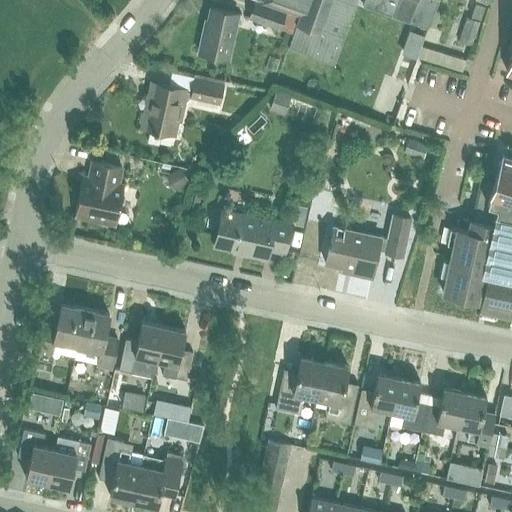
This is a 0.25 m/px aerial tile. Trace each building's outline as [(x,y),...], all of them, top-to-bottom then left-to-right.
[(264,0),(264,1),(301,14),(294,34),(289,45),(289,47),(334,63),(356,0),(264,0)] [(364,0),(363,4),(393,15),(398,0),(364,0)] [(398,0),(393,15),(428,28),(438,0),(398,0)] [(280,28),(285,13),(255,2),(250,17),(280,28)] [(481,19),(485,5),(476,2),(471,16),(481,19)] [(228,58),(238,13),(211,7),(206,30),(204,30),(199,52),(228,58)] [(466,16),(458,40),(471,44),(480,20),(466,16)] [(286,31),(282,43),(289,45),(294,34),(286,31)] [(450,65),(452,53),(437,50),(435,62),(450,65)] [(146,107),(141,126),(174,134),(177,120),(180,120),(184,103),(191,96),(219,102),(223,85),(195,79),(192,91),(184,89),(184,88),(157,82),(152,108),(146,107)] [(270,102),(287,107),(291,95),(275,90),(270,102)] [(427,145),(407,138),(403,151),(422,157),(427,145)] [(146,157),(128,153),(126,164),(144,168),(146,157)] [(511,156),(503,154),(495,179),(487,202),(511,210),(511,156)] [(118,183),(122,166),(94,160),(90,178),(97,179),(94,191),(81,188),(75,216),(116,224),(122,197),(110,194),(112,182),(118,183)] [(215,167),(204,173),(210,184),(221,178),(215,167)] [(179,169),(166,178),(175,191),(188,182),(179,169)] [(511,210),(487,202),(495,179),(481,175),(474,207),(480,208),(477,221),(511,228),(508,241),(490,237),(484,268),(480,284),(486,286),(488,275),(511,279),(511,210)] [(319,196),(315,205),(322,209),(327,206),(328,198),(319,196)] [(298,206),(294,225),(304,227),(307,208),(298,206)] [(375,228),(380,210),(368,206),(363,225),(375,228)] [(286,250),(292,223),(275,220),(275,221),(223,210),(216,241),(235,246),(234,250),(267,257),(270,247),(286,250)] [(403,256),(411,218),(394,214),(388,237),(333,225),(325,263),(356,270),(355,274),(371,277),(377,249),(385,250),(385,252),(403,256)] [(457,228),(450,261),(484,268),(490,237),(508,241),(511,228),(477,221),(471,219),(468,231),(457,228)] [(484,268),(450,261),(443,293),(477,300),(480,284),(484,268)] [(481,308),(511,314),(511,279),(488,275),(486,286),(481,308)] [(76,344),(84,308),(61,303),(56,325),(42,322),(36,351),(50,354),(53,339),(76,344)] [(73,357),(97,362),(96,365),(110,368),(116,339),(103,336),(108,313),(84,308),(76,344),(73,357)] [(153,376),(156,359),(164,325),(142,321),(138,340),(126,338),(119,369),(153,376)] [(163,374),(187,380),(194,351),(181,348),(185,330),(164,325),(156,359),(166,361),(163,374)] [(283,368),(275,407),(299,412),(303,395),(316,398),(324,360),(301,355),(297,371),(283,368)] [(324,360),(316,398),(329,400),(327,410),(337,412),(335,420),(350,423),(358,384),(344,381),(347,365),(324,360)] [(71,372),(67,393),(75,395),(80,374),(71,372)] [(391,411),(399,377),(377,372),(373,390),(361,388),(353,424),(374,428),(378,408),(391,411)] [(391,411),(388,423),(400,426),(422,431),(424,419),(428,403),(417,400),(421,382),(399,377),(391,411)] [(445,423),(457,426),(465,392),(443,387),(439,405),(428,403),(422,431),(442,435),(445,423)] [(94,389),(92,399),(106,402),(108,392),(94,389)] [(125,392),(121,408),(142,413),(145,397),(125,392)] [(465,392),(457,426),(469,428),(467,441),(488,445),(494,418),(483,415),(487,397),(465,392)] [(31,393),(28,409),(43,412),(47,397),(31,393)] [(511,398),(503,397),(498,417),(511,419),(511,412),(511,398)] [(161,399),(158,413),(171,416),(174,402),(161,399)] [(86,402),(83,415),(97,418),(100,405),(86,402)] [(174,402),(171,416),(186,419),(189,405),(174,402)] [(25,477),(47,481),(52,459),(54,448),(42,445),(45,433),(22,428),(16,455),(29,458),(25,477)] [(97,432),(95,442),(102,443),(104,433),(97,432)] [(498,433),(496,444),(506,446),(508,435),(498,433)] [(52,459),(47,481),(69,486),(73,468),(84,470),(90,443),(69,438),(66,450),(54,448),(52,459)] [(266,450),(287,455),(290,443),(268,438),(266,450)] [(110,496),(133,501),(141,464),(130,462),(132,452),(131,452),(132,444),(123,442),(108,439),(99,478),(113,481),(110,496)] [(503,458),(506,446),(496,444),(494,456),(503,458)] [(368,448),(365,460),(379,463),(382,451),(368,448)] [(141,464),(133,501),(157,506),(160,490),(174,493),(182,455),(168,451),(157,449),(154,467),(141,464)] [(266,450),(263,462),(285,467),(287,455),(266,450)] [(400,459),(398,467),(413,470),(415,462),(400,459)] [(415,462),(413,470),(429,474),(431,464),(415,460),(415,462)] [(331,471),(342,473),(344,463),(333,461),(331,471)] [(285,467),(263,462),(261,474),(282,478),(285,467)] [(344,463),(342,473),(352,475),(354,465),(344,463)] [(466,465),(463,481),(479,485),(483,469),(466,465)] [(488,465),(485,480),(493,482),(496,466),(488,465)] [(378,481),(388,483),(390,473),(380,471),(378,481)] [(390,473),(388,483),(400,486),(402,476),(390,473)] [(261,474),(258,485),(280,490),(282,478),(261,474)] [(280,490),(258,485),(255,497),(277,502),(280,490)] [(452,498),(453,498),(455,488),(444,485),(441,495),(442,495),(440,504),(450,506),(452,498)] [(466,491),(455,488),(453,498),(464,500),(466,491)] [(489,506),(500,508),(502,498),(491,496),(489,506)] [(255,497),(253,509),(268,511),(275,511),(277,502),(255,497)] [(307,511),(333,511),(336,502),(311,497),(307,511)] [(511,500),(502,498),(500,508),(511,511),(511,505),(511,500)] [(333,511),(357,511),(359,507),(336,502),(333,511)]
